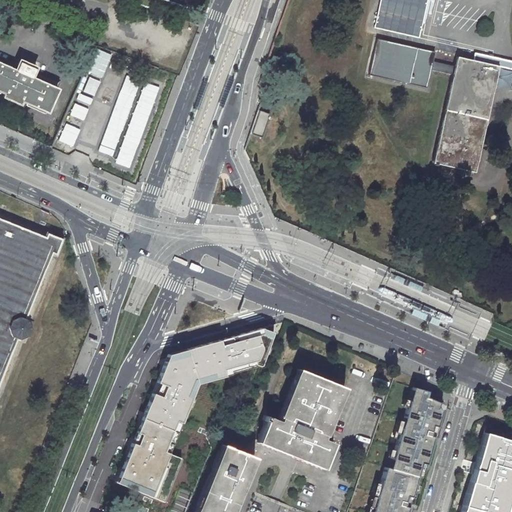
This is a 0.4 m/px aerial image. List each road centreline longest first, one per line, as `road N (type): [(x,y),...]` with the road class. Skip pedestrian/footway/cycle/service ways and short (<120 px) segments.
road 1 (secondary): [(224,0),(137,244)]
road 2 (tertiary): [(334,305),(277,269),(220,141)]
road 3 (tertiary): [(111,324),(39,511)]
road 4 (primary): [(334,305),(185,242)]
road 5 (secondary): [(220,141),(266,0)]
road 6 (residential): [(473,370),(428,511)]
road 7 (tertiary): [(141,347),(282,304)]
road 8 (residential): [(239,511),(261,457),(328,480)]
road 9 (tertiary): [(67,209),(111,324)]
road 10 (primary): [(282,304),(398,338)]
